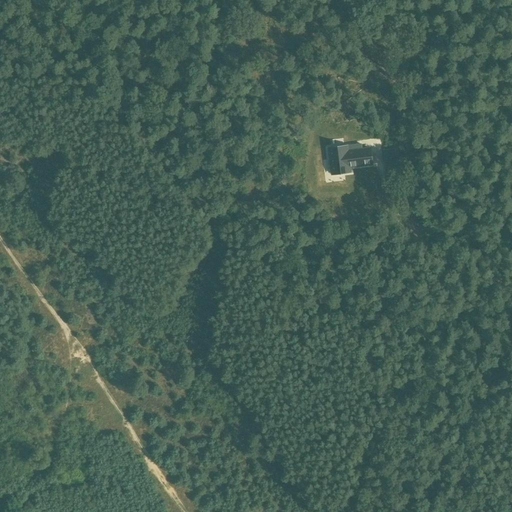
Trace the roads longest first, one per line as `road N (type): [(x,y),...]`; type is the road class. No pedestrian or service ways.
road 1 (track): [(401,397),(444,274)]
road 2 (track): [(354,511),(401,397)]
